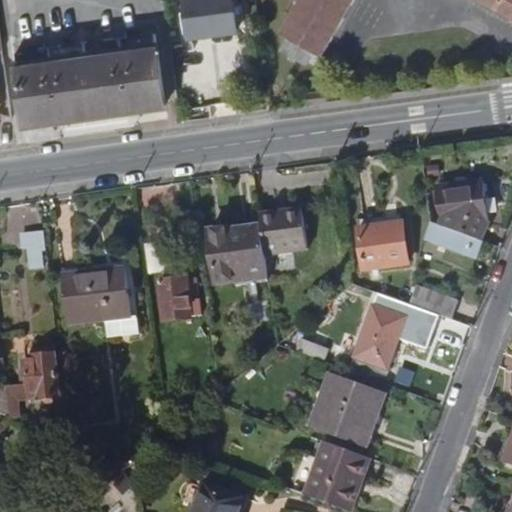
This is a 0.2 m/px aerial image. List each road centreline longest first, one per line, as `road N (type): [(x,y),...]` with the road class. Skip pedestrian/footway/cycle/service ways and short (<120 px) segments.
road 1 (secondary): [(0,176),(511,105)]
road 2 (residential): [(511,278),(426,511)]
